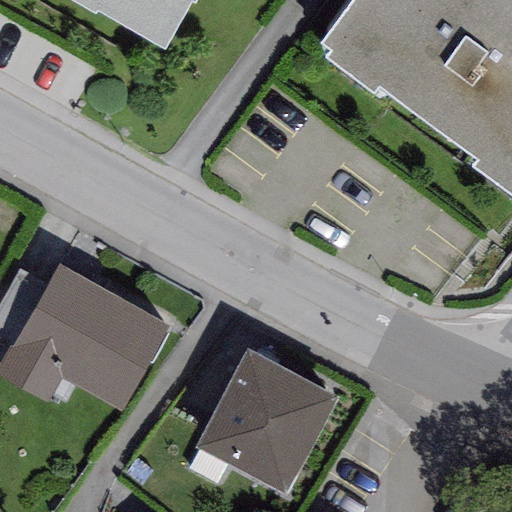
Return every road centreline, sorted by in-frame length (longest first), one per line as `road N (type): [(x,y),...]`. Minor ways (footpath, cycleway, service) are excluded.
road 1 (residential): [(0,131),(384,343),(488,385)]
road 2 (unknown): [(302,0),(159,219)]
